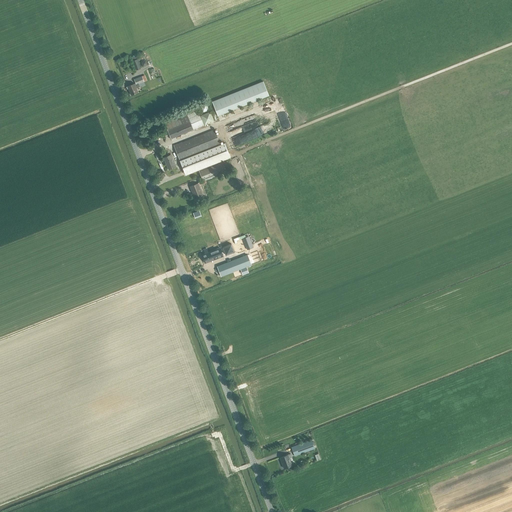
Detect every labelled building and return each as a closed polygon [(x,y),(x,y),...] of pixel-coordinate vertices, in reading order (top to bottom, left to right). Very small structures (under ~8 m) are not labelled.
[(136,71),(141,69),(137,59),(132,61),(136,71)] [(140,87),(139,84),(144,82),(142,76),(134,79),(136,84),(135,84),(135,83),(127,86),(131,95),(138,92),(137,88),(140,87)] [(263,81),(212,101),(218,116),(269,95),(263,81)] [(202,112),(210,109),(207,102),(199,105),(202,112)] [(198,114),(196,109),(164,122),(171,139),(193,130),(191,124),(202,120),(205,125),(214,121),(210,111),(201,115),(200,114),(198,114)] [(277,113),(283,130),(292,127),(286,110),(277,113)] [(191,124),(193,130),(205,125),(202,120),(191,124)] [(236,144),(269,134),(266,124),(261,126),(259,120),(251,123),(253,131),(234,137),(236,144)] [(221,145),(214,129),(174,145),(180,161),(221,145)] [(221,145),(180,161),(183,168),(227,150),(225,143),(221,145)] [(168,169),(176,166),(171,154),(163,158),(168,169)] [(203,181),(226,171),(222,162),(199,172),(203,181)] [(205,181),(190,187),(192,191),(195,199),(203,196),(199,186),(206,183),(205,181)] [(249,236),(245,237),(250,249),(253,247),(249,236)] [(226,255),(234,252),(231,243),(222,247),(226,255)] [(224,256),(220,248),(208,253),(207,249),(204,250),(205,254),(201,255),(204,264),(224,256)] [(251,265),(247,255),(217,266),(221,276),(251,265)] [(295,456),(315,449),(311,439),(291,447),(295,456)] [(284,468),(292,465),(290,458),(292,457),(291,453),(280,457),(284,468)]
